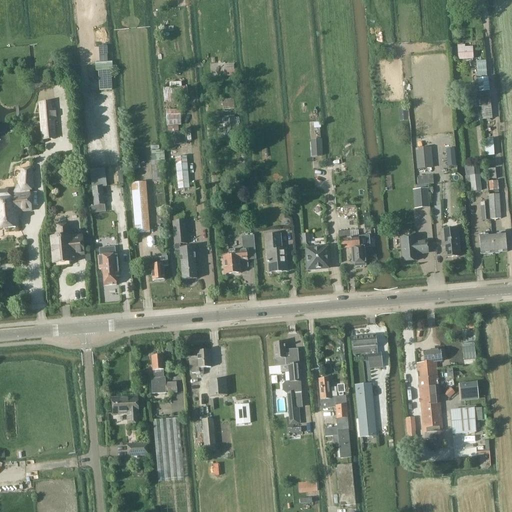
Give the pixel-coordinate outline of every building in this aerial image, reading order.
[(465,47),(465,45),(458,45),(459,60),(474,59),(473,47),(465,47)] [(478,78),(487,77),(486,61),(476,62),(478,78)] [(113,70),(112,62),(110,63),(99,63),(95,64),(96,71),(98,71),(105,71),(106,85),(99,85),(100,91),(112,90),(111,70),(113,70)] [(480,92),(490,91),(488,78),(478,79),(480,92)] [(171,103),(181,102),(181,87),(163,88),(164,103),(165,103),(165,106),(171,106),(171,103)] [(472,89),(464,89),(466,101),(462,101),(462,106),(476,105),(475,100),(473,100),(472,89)] [(483,119),(493,118),(491,95),(480,96),(483,119)] [(223,110),(234,109),(234,99),(222,100),(223,110)] [(43,140),(55,139),(54,121),(56,120),(54,103),(39,104),(43,140)] [(407,108),(400,109),(401,121),(409,121),(407,108)] [(235,118),(224,119),(226,139),(236,138),(235,118)] [(312,157),(324,157),(322,139),(311,140),(312,157)] [(486,156),(495,156),(494,139),(484,140),(486,156)] [(159,151),(159,145),(151,146),(152,161),(151,161),(153,182),(162,181),(161,160),(163,160),(162,150),(159,151)] [(418,169),(433,168),(431,147),(416,148),(418,169)] [(456,167),(454,148),(446,149),(447,167),(456,167)] [(179,189),(190,188),(187,156),(175,157),(179,189)] [(478,165),(465,166),(467,183),(471,183),(471,175),(479,175),(478,165)] [(94,206),(105,205),(103,187),(106,187),(104,168),(90,170),(94,206)] [(489,179),(497,178),(496,168),(488,169),(489,179)] [(0,191),(0,229),(18,227),(17,217),(21,212),(31,211),(29,190),(32,190),(34,188),(32,169),(22,170),(19,184),(15,194),(8,191),(0,191)] [(472,191),(482,191),(481,174),(479,175),(471,175),(471,183),(472,191)] [(418,185),(433,184),(433,176),(418,177),(418,185)] [(136,235),(150,233),(145,182),(131,184),(136,235)] [(416,190),(418,209),(429,208),(427,189),(416,190)] [(491,220),(500,219),(498,195),(488,196),(488,203),(481,204),(483,220),(490,219),(491,220)] [(180,250),(180,245),(187,244),(185,222),(174,223),(172,223),(174,250),(179,250),(182,280),(196,279),(193,248),(180,250)] [(54,264),(76,262),(76,256),(84,255),(82,236),(70,237),(70,227),(67,225),(57,226),(55,229),(56,238),(51,239),(54,264)] [(162,236),(165,231),(160,227),(157,232),(162,236)] [(340,251),(351,250),(350,238),(358,238),(362,237),(361,229),(347,231),(340,232),(338,232),(340,251)] [(460,257),(458,230),(441,231),(444,258),(460,257)] [(499,234),(491,235),(493,253),(506,252),(504,231),(499,231),(499,234)] [(483,235),(483,233),(479,234),(481,254),(493,253),(491,235),(483,235)] [(281,250),(280,234),(266,235),(267,253),(266,253),(266,259),(268,259),(269,272),(287,271),(285,249),(281,250)] [(225,274),(241,273),(241,266),(248,265),(246,249),(255,249),(253,236),(241,237),(243,249),(228,250),(229,261),(224,261),(225,274)] [(403,262),(418,261),(417,253),(420,252),(420,254),(428,253),(427,241),(416,242),(416,237),(401,239),(403,262)] [(359,248),(358,238),(350,238),(351,250),(353,264),(356,264),(357,267),(362,266),(361,264),(367,263),(366,247),(359,248)] [(308,270),(327,268),(326,249),(307,250),(308,270)] [(116,277),(119,277),(118,255),(98,257),(99,270),(103,270),(104,286),(116,285),(116,277)] [(164,279),(164,266),(168,266),(168,256),(148,258),(148,265),(147,265),(147,270),(151,270),(152,280),(164,279)] [(467,329),(475,328),(474,320),(466,321),(467,329)] [(376,344),(375,336),(369,336),(351,337),(352,347),(361,346),(361,348),(362,350),(363,351),(365,351),(371,351),(371,354),(368,354),(369,363),(381,362),(381,354),(377,354),(376,344)] [(286,351),(285,342),(272,343),(274,366),(269,367),(269,368),(281,367),(282,374),(285,374),(286,382),(288,382),(300,381),(297,350),(286,351)] [(204,372),(204,368),(212,368),(210,350),(196,352),(197,357),(189,358),(190,373),(196,373),(196,375),(203,374),(203,372),(204,372)] [(425,363),(418,364),(423,427),(424,433),(443,432),(442,426),(436,362),(441,362),(440,350),(423,352),(425,363)] [(164,378),(163,370),(164,370),(164,356),(152,356),(153,378),(152,378),(153,383),(152,383),(152,394),(179,393),(178,381),(171,381),(171,383),(166,382),(165,377),(164,378)] [(331,397),(329,378),(318,379),(321,409),(335,408),(337,427),(348,426),(348,418),(347,418),(346,406),(345,396),(331,397)] [(208,382),(209,397),(227,395),(226,380),(208,382)] [(301,425),(300,408),(297,408),(296,393),(301,393),(300,381),(288,382),(286,382),(285,382),(282,386),(283,392),(286,394),(287,394),(290,426),(301,425)] [(476,382),(460,384),(461,400),(478,398),(476,382)] [(355,385),(360,437),(375,436),(370,384),(355,385)] [(450,399),(456,393),(451,388),(445,394),(450,399)] [(139,423),(138,413),(139,412),(138,398),(113,400),(114,414),(128,413),(129,424),(139,423)] [(237,425),(249,424),(248,413),(248,405),(236,406),(237,414),(237,425)] [(455,436),(477,434),(474,409),(452,411),(455,436)] [(408,432),(417,431),(416,418),(407,419),(408,432)] [(205,452),(216,451),(213,419),(202,420),(205,452)] [(351,457),(348,426),(337,427),(325,429),(325,437),(332,436),(333,443),(335,447),(339,446),(340,459),(351,457)] [(132,456),(147,455),(147,444),(131,445),(132,456)] [(341,506),(355,505),(352,464),(337,466),(341,506)] [(299,493),(318,491),(316,477),(306,479),(306,483),(299,483),(299,493)]
